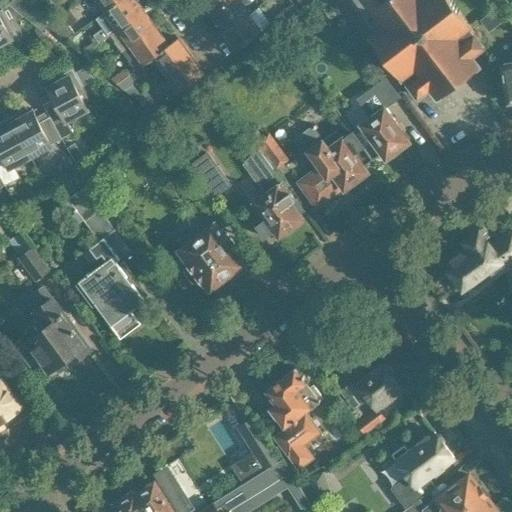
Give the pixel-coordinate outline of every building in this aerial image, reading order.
[(12,0),(9,3),(26,17),(36,9),(35,8),(34,9),(27,0),(12,0)] [(122,0),(86,0),(85,1),(89,7),(98,1),(106,12),(122,0)] [(110,36),(145,11),(136,0),(122,0),(106,12),(97,19),(103,28),(94,34),(100,43),(105,39),(110,36)] [(208,0),(216,10),(230,0),(208,0)] [(251,12),(241,0),(230,0),(216,10),(211,14),(224,32),(251,12)] [(370,37),(386,58),(402,79),(405,77),(409,83),(408,84),(418,97),(430,88),(438,99),(480,67),(472,56),(485,47),(475,33),(473,34),(469,28),(472,26),(452,0),(352,0),(376,32),(370,37)] [(506,0),(494,0),(501,9),(509,3),(506,0)] [(293,4),(284,10),(290,17),(298,10),(293,4)] [(251,12),(224,32),(237,50),(262,31),(264,30),(272,24),(259,6),(251,12)] [(50,25),(36,9),(26,17),(43,31),(49,26),(50,25)] [(123,53),(157,28),(145,11),(110,36),(123,53)] [(0,50),(19,40),(10,23),(5,26),(0,15),(0,50)] [(62,15),(50,25),(49,26),(65,39),(75,32),(62,15)] [(157,28),(123,53),(136,70),(140,66),(154,57),(153,57),(169,45),(157,28)] [(37,29),(35,30),(48,53),(55,45),(37,29)] [(166,75),(192,56),(179,38),(169,45),(153,57),(154,57),(166,75)] [(109,43),(105,39),(100,43),(92,49),(95,53),(109,43)] [(179,93),(205,74),(192,56),(166,75),(179,93)] [(511,62),(503,64),(506,86),(503,91),(503,96),(509,100),(509,102),(511,101),(511,62)] [(386,72),(384,69),(380,63),(367,71),(374,81),(386,72)] [(144,72),(140,66),(136,70),(130,74),(118,83),(135,97),(140,93),(131,86),(136,82),(134,79),(144,72)] [(126,68),(112,78),(118,83),(130,74),(126,68)] [(43,104),(50,117),(62,139),(74,132),(68,121),(89,110),(89,109),(88,109),(77,89),(82,86),(72,69),(51,80),(53,84),(47,88),(48,89),(48,88),(54,98),(43,104)] [(365,132),(359,136),(357,138),(373,159),(382,152),(387,158),(390,156),(394,157),(399,154),(399,149),(409,141),(402,131),(403,130),(386,106),(400,96),(386,77),(357,98),(370,115),(358,123),(365,132)] [(331,101),(322,85),(288,105),(298,121),(331,101)] [(141,94),(140,93),(135,97),(152,111),(159,106),(146,89),(141,94)] [(62,139),(50,117),(40,122),(34,112),(35,112),(34,110),(28,114),(26,109),(10,118),(31,157),(53,145),(52,144),(62,139)] [(0,175),(5,185),(20,177),(14,166),(31,157),(10,118),(0,123),(0,175)] [(357,138),(359,136),(353,130),(345,135),(344,134),(341,136),(335,128),(323,137),(314,124),(294,139),(308,159),(312,157),(319,166),(298,181),(317,207),(345,187),(346,188),(356,181),(360,182),(365,179),(365,174),(368,172),(364,166),(373,159),(357,138)] [(256,143),(260,149),(275,169),(277,167),(288,158),(271,133),(256,143)] [(79,145),(69,150),(76,162),(86,157),(79,145)] [(275,169),(260,149),(245,160),(266,190),(252,201),(265,219),(257,225),(265,237),(276,229),(280,235),(282,234),(287,235),(291,232),(293,226),(302,219),(296,211),(301,207),(290,191),(275,169)] [(208,151),(193,162),(199,170),(217,197),(233,187),(214,159),(208,151)] [(200,177),(188,185),(204,207),(215,199),(200,177)] [(146,300),(137,289),(143,285),(124,261),(122,262),(119,259),(120,258),(105,237),(116,229),(84,186),(68,197),(100,239),(91,247),(98,256),(103,253),(108,259),(80,280),(77,283),(94,305),(96,303),(103,312),(104,311),(112,322),(114,321),(120,329),(133,319),(127,311),(129,310),(130,312),(146,300)] [(5,209),(18,231),(28,225),(15,203),(5,209)] [(223,278),(233,271),(234,272),(235,272),(237,273),(238,273),(239,273),(241,272),(242,272),(243,271),(244,271),(244,269),(245,268),(245,267),(245,266),(245,265),(245,264),(244,263),(245,262),(245,261),(247,259),(235,244),(229,236),(230,235),(217,218),(177,249),(188,265),(185,267),(185,271),(193,282),(197,282),(203,279),(210,288),(213,286),(217,286),(223,281),(223,278)] [(467,246),(443,264),(451,274),(447,277),(456,289),(459,286),(462,290),(489,271),(492,274),(504,265),(502,261),(506,258),(509,262),(511,260),(511,231),(492,246),(482,234),(487,231),(484,227),(464,242),(467,246)] [(33,246),(19,256),(36,280),(50,270),(33,246)] [(25,336),(15,343),(32,366),(39,361),(46,370),(49,367),(51,370),(69,357),(72,362),(76,359),(78,360),(82,358),(86,355),(87,351),(91,349),(79,333),(53,298),(51,299),(42,286),(25,298),(33,310),(16,323),(25,336)] [(386,418),(379,408),(403,390),(393,375),(393,371),(389,366),(385,365),(383,363),(359,381),(360,382),(357,385),(354,380),(341,390),(354,409),(368,398),(378,411),(362,422),(368,430),(386,418)] [(282,379),(267,390),(277,403),(271,408),(278,416),(287,427),(275,436),(300,468),(315,457),(305,444),(322,431),(306,411),(324,398),(314,385),(311,387),(296,368),(282,378),(282,379)] [(0,425),(1,425),(0,422),(23,407),(3,376),(0,378),(0,425)] [(256,417),(239,427),(254,452),(246,457),(258,475),(284,458),(256,417)] [(408,474),(390,487),(406,509),(420,498),(436,486),(430,477),(455,458),(444,444),(444,440),(441,435),(437,434),(435,432),(410,450),(405,444),(391,454),(408,474)] [(221,511),(220,509),(222,507),(225,511),(247,511),(288,486),(304,511),(313,505),(284,458),(258,475),(205,508),(198,511),(221,511)] [(135,490),(116,502),(118,506),(117,511),(116,511),(190,511),(196,509),(195,507),(191,510),(169,474),(156,483),(155,482),(137,493),(135,490)] [(428,508),(424,511),(423,511),(491,511),(494,510),(493,508),(493,505),(490,501),(487,500),(486,498),(487,497),(479,487),(478,488),(476,485),(476,483),(474,479),(471,479),(469,476),(449,491),(434,502),(427,507),(428,508)] [(427,507),(420,498),(406,509),(401,511),(422,511),(424,511),(428,508),(427,507)]
